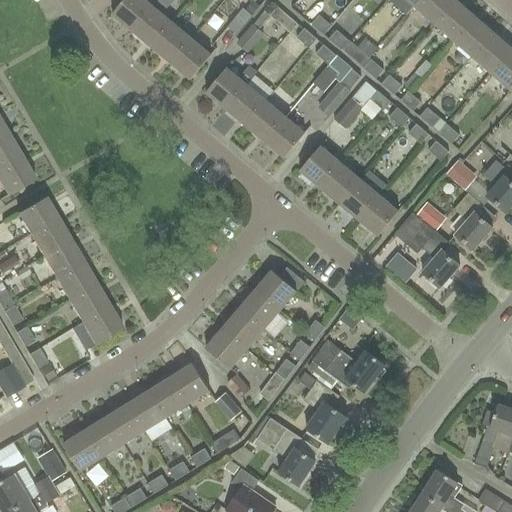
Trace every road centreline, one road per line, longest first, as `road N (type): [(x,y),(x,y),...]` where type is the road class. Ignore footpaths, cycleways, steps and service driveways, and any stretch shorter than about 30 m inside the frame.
road 1 (residential): [(0,436),(161,336),(280,204)]
road 2 (residential): [(280,204),(121,74),(67,0)]
road 3 (residential): [(468,358),(280,204)]
road 4 (tertiary): [(357,511),(468,358)]
